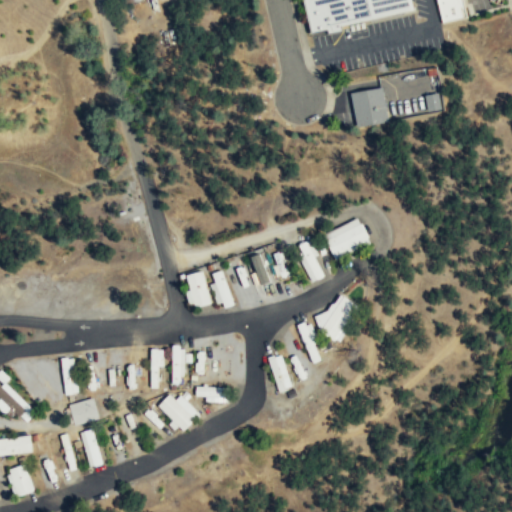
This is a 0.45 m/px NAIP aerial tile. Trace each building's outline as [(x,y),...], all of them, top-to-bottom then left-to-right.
[(412,0),(415,10),(311,34),(302,0),(412,0)] [(436,0),(441,23),(468,18),(464,0),(436,0)] [(387,123),(382,88),(350,93),(355,127),(387,123)] [(442,110),(438,93),(424,97),(428,113),(442,110)] [(323,234),(333,258),(369,243),(359,218),(323,234)] [(323,277),(308,241),(295,246),(310,282),(323,277)] [(288,277),(280,252),(270,255),(278,280),(288,277)] [(251,266),(261,278),(268,273),(258,261),(251,266)] [(259,285),(269,281),(265,270),(255,274),(259,285)] [(232,306),(223,271),(210,274),(219,309),(232,306)] [(211,304),(200,272),(183,277),(194,310),(211,304)] [(328,346),(350,337),(344,323),(358,317),(350,299),(315,312),(328,346)] [(306,324),(297,328),(312,363),(321,359),(306,324)] [(172,347),(172,385),(183,385),(183,347),(172,347)] [(150,349),(150,388),(161,388),(161,349),(150,349)] [(279,392),(293,386),(280,354),(266,359),(279,392)] [(62,359),(62,393),(74,393),(74,359),(62,359)] [(21,379),(36,403),(46,397),(30,373),(21,379)] [(0,381),(0,409),(5,414),(11,408),(25,422),(35,412),(1,380),(0,381)] [(227,400),(227,389),(196,389),(196,400),(227,400)] [(175,401),(169,395),(156,407),(182,432),(199,415),(180,396),(175,401)] [(72,425),(98,419),(93,398),(67,404),(72,425)] [(103,463),(91,428),(79,432),(90,467),(103,463)] [(0,455),(31,452),(29,435),(0,438),(0,455)] [(63,448),(69,470),(76,468),(69,446),(63,448)] [(5,470),(14,497),(33,491),(24,464),(5,470)]
